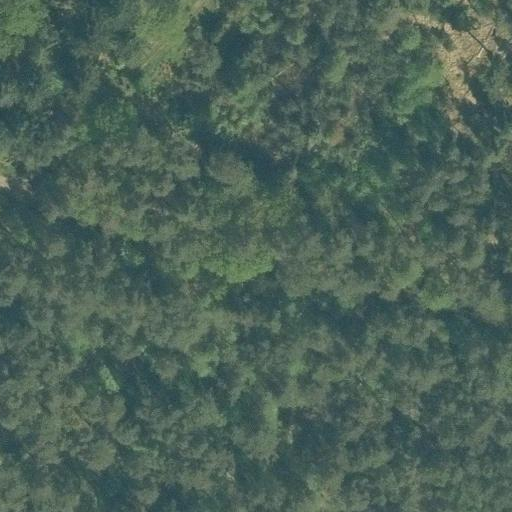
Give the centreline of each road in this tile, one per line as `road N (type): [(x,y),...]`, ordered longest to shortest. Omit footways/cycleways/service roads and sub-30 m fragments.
road 1 (track): [(511,318),(14,190)]
road 2 (track): [(14,190),(201,0)]
